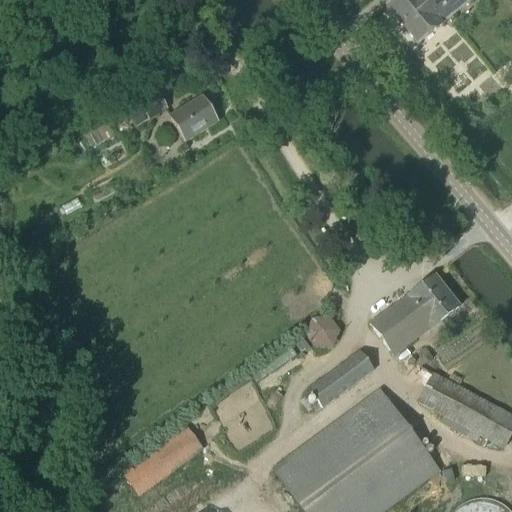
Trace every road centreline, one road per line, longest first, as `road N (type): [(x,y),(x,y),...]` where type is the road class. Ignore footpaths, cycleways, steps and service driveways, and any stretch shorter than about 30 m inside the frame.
road 1 (track): [(433,261),(377,295),(190,0)]
road 2 (track): [(129,511),(195,470),(234,467),(291,430),(283,392),(355,335)]
road 3 (tertiary): [(486,223),(304,0)]
road 4 (track): [(377,295),(350,322),(401,405),(479,453),(511,458)]
